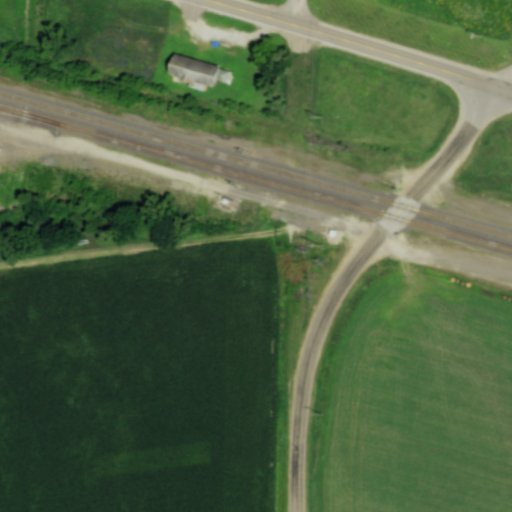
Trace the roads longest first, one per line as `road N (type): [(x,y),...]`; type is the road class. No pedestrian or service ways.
road 1 (secondary): [(511,96),(209,0)]
road 2 (tertiary): [(300,511),(297,408),(309,349),(354,275)]
road 3 (tertiary): [(496,91),(354,275)]
